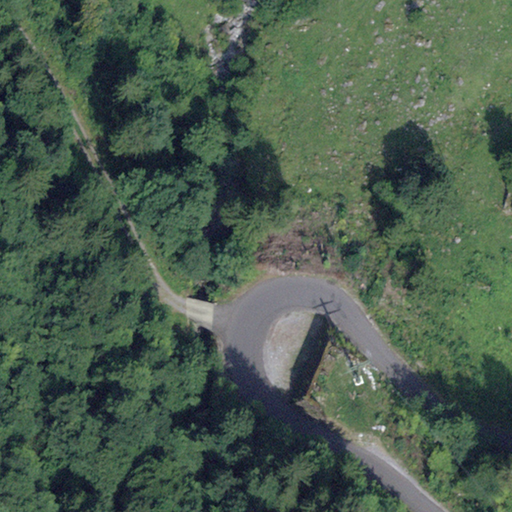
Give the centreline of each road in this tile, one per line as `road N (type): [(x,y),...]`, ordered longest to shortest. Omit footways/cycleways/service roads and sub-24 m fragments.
road 1 (tertiary): [(511,440),(421,396),(354,318),(323,297),(280,296),(250,315),(239,345),(243,369),(265,402),(431,511)]
road 2 (track): [(242,327),(178,307),(160,286),(0,5)]
